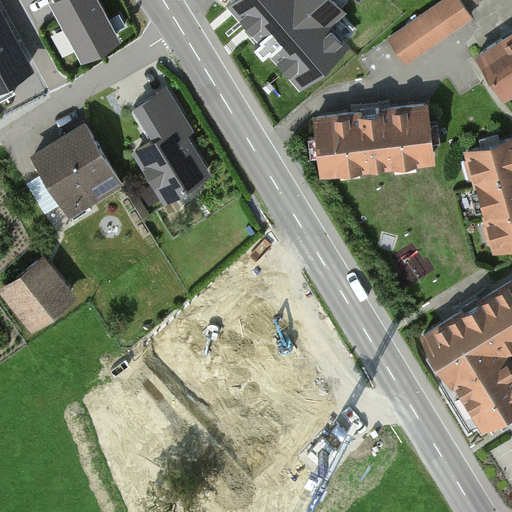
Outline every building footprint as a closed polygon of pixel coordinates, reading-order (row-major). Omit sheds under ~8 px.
[(97,0),(54,0),(84,54),(117,36),(97,0)] [(271,45),(302,81),(347,41),(328,20),(344,6),(338,0),(233,0),(233,1),(263,36),(256,42),(264,51),(271,45)] [(468,18),(455,0),(442,0),(388,38),(405,61),(468,18)] [(0,100),(16,92),(8,77),(31,65),(0,10),(0,100)] [(511,105),(511,40),(477,63),(507,108),(511,105)] [(167,197),(207,172),(182,132),(189,128),(166,89),(134,109),(153,140),(137,149),(167,197)] [(421,106),(314,119),(321,174),(428,160),(421,106)] [(120,179),(86,124),(35,155),(69,211),(120,179)] [(511,245),(511,142),(511,139),(463,153),(492,252),(511,245)] [(68,296),(39,259),(8,284),(37,320),(68,296)] [(511,344),(511,275),(416,336),(478,433),(511,411),(511,374),(498,353),(511,344)]
